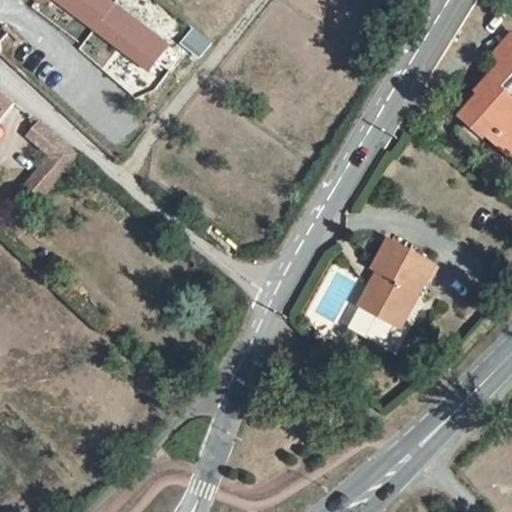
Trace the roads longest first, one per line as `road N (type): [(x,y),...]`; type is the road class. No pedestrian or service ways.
road 1 (residential): [(270,299),(0,70)]
road 2 (residential): [(270,299),(452,0)]
road 3 (residential): [(198,510),(270,299)]
road 4 (tertiary): [(511,359),(415,452)]
